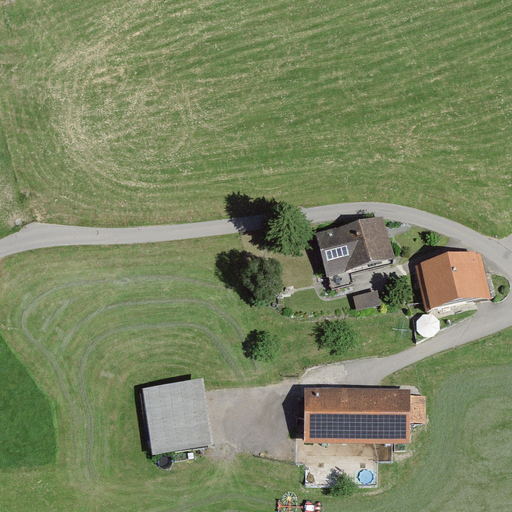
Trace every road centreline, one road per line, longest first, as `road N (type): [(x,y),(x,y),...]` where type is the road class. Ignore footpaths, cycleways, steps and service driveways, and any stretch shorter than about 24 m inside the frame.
road 1 (unclassified): [(511,270),(414,217),(339,210),(0,245)]
road 2 (track): [(219,410),(402,361),(511,305)]
